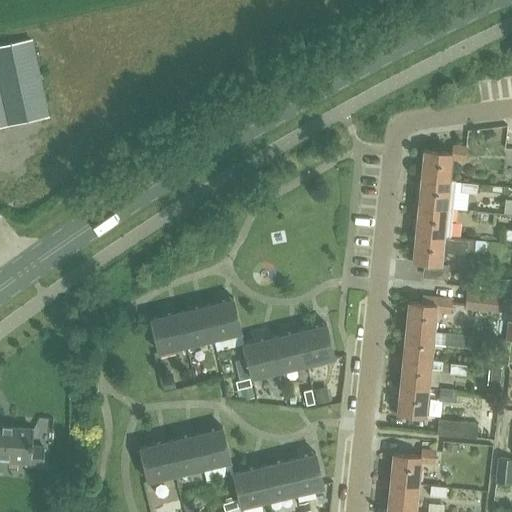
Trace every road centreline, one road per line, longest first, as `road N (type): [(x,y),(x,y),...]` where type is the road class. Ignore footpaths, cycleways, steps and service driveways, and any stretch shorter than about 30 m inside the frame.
road 1 (primary): [(0,289),(275,109),(476,4)]
road 2 (residential): [(356,511),(394,132),(411,122),(511,110)]
